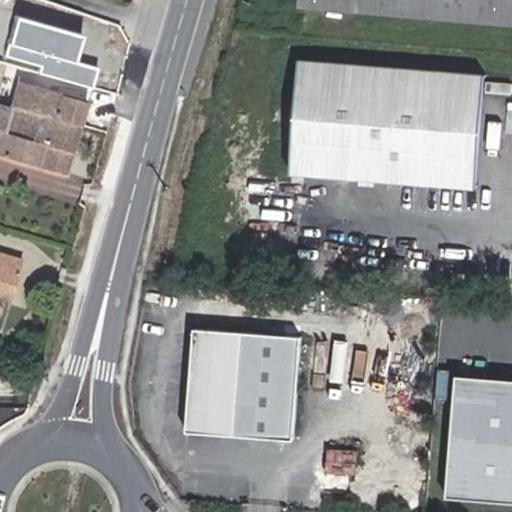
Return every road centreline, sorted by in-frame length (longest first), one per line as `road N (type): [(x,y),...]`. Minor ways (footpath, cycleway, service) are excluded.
road 1 (residential): [(191,0),(95,337)]
road 2 (unknown): [(511,241),(311,228)]
